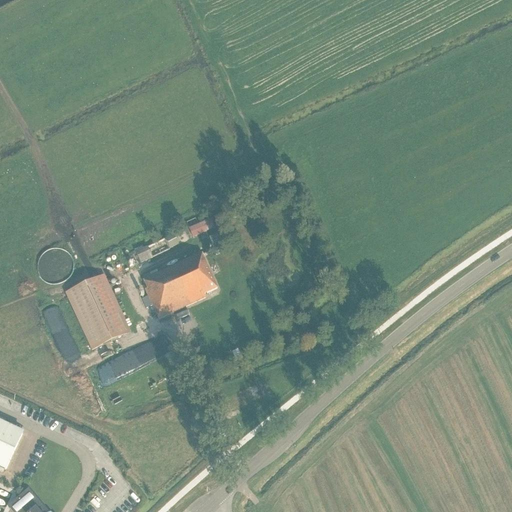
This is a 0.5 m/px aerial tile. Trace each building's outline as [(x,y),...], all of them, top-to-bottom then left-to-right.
[(215,229),(210,220),(189,230),(193,239),(215,229)] [(173,235),(163,239),(168,250),(178,245),(173,235)] [(142,247),(134,251),(140,264),(152,258),(147,247),(143,249),(142,247)] [(197,256),(196,252),(189,255),(191,258),(143,279),(147,289),(145,290),(148,297),(141,299),(146,309),(150,307),(151,311),(154,310),(158,320),(205,299),(204,295),(217,289),(202,254),(197,256)] [(103,276),(64,294),(90,351),(129,333),(103,276)] [(0,423),(0,468),(5,471),(22,434),(0,423)] [(44,509),(30,492),(25,495),(24,493),(12,504),(13,506),(9,509),(11,511),(43,511),(42,511),(44,509)]
